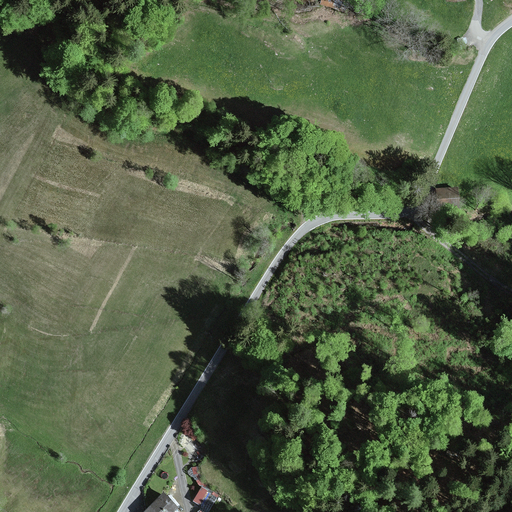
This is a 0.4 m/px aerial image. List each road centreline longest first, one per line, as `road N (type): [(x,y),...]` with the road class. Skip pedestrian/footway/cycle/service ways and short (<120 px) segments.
road 1 (tertiary): [(511,20),(484,49),(413,215),(321,219),(287,245),(124,511)]
road 2 (track): [(511,289),(482,277),(413,215)]
